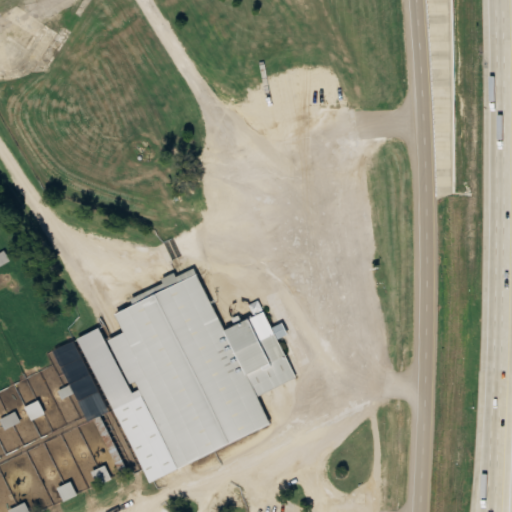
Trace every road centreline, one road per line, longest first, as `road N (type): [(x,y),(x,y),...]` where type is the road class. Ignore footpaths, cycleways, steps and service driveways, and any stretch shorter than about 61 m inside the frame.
road 1 (tertiary): [(418,0),(429,230),(422,511)]
road 2 (motorway): [(505,0),(502,421)]
